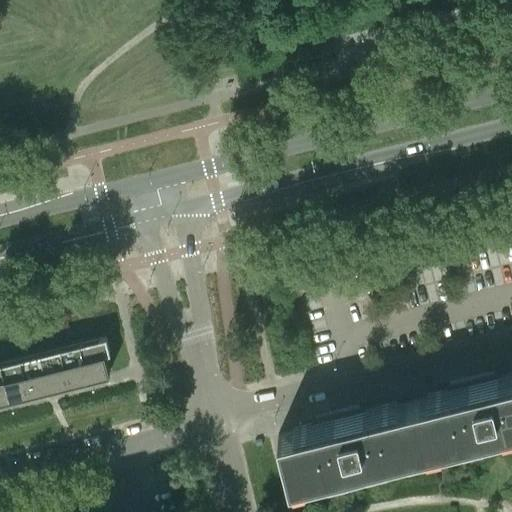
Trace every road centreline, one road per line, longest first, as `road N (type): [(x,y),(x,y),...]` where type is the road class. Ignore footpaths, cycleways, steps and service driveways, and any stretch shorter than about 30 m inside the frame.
road 1 (tertiary): [(511,90),(153,181)]
road 2 (tertiary): [(160,212),(511,123)]
road 3 (residential): [(511,341),(209,420)]
road 4 (residential): [(0,476),(209,420)]
road 5 (residential): [(209,420),(160,212)]
road 6 (tertiary): [(0,253),(160,212)]
road 7 (tertiary): [(153,181),(0,220)]
